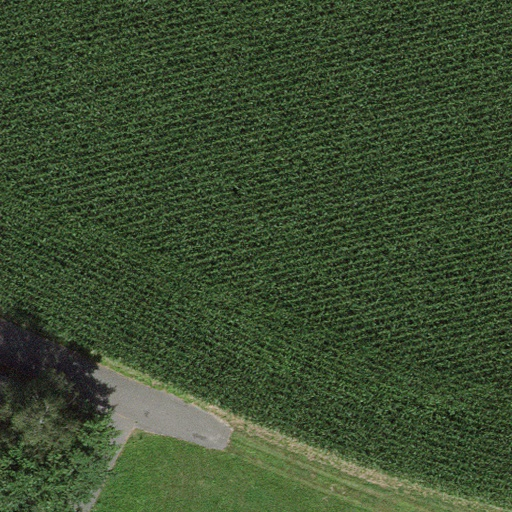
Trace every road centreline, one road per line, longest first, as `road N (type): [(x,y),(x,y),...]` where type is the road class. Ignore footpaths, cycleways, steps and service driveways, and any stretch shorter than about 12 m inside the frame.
road 1 (residential): [(0,338),(234,441)]
road 2 (track): [(412,511),(234,441)]
